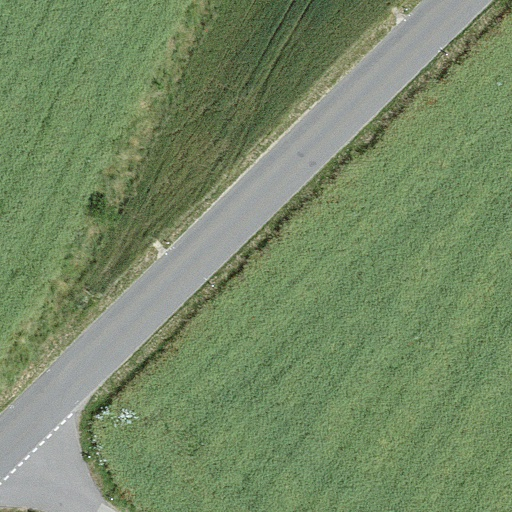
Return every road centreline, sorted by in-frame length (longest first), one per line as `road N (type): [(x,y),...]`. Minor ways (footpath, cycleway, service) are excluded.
road 1 (tertiary): [(457,0),(0,449)]
road 2 (track): [(3,445),(109,511)]
